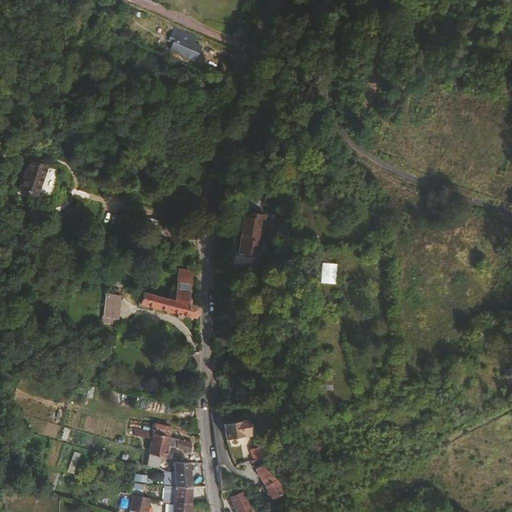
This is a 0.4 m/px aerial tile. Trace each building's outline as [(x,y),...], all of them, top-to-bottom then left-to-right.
[(188,40),(191,34),(172,25),(166,40),(170,42),(167,49),(178,53),(181,55),(182,55),(189,41),(188,40)] [(18,187),(35,193),(43,165),(26,160),(18,187)] [(243,203),(242,242),(260,243),(262,204),(243,203)] [(163,223),(160,232),(174,236),(176,226),(163,223)] [(217,266),(233,267),(233,255),(218,254),(217,266)] [(196,300),(196,268),(181,265),(173,287),(167,285),(164,293),(140,287),(137,299),(198,312),(198,300),(196,300)] [(119,278),(103,277),(100,320),(114,321),(117,291),(107,291),(108,282),(119,283),(119,278)] [(243,363),(243,382),(245,382),(264,378),(263,362),(243,363)] [(245,382),(245,400),(265,397),(264,378),(245,382)] [(250,438),(247,422),(223,427),(226,442),(250,438)] [(150,437),(152,429),(135,426),(134,434),(150,437)] [(163,461),(167,439),(151,435),(145,468),(157,471),(159,460),(163,461)] [(190,445),(175,441),(174,451),(189,456),(190,445)] [(253,461),(264,457),(258,449),(250,451),(253,461)] [(266,456),(264,457),(253,461),(250,462),(264,487),(277,481),(268,464),(269,463),(266,456)] [(173,488),(190,488),(188,466),(173,466),(173,473),(173,488)] [(133,493),(145,493),(145,474),(134,473),(133,493)] [(277,481),(264,487),(272,502),(292,492),(284,479),(277,481)] [(189,499),(190,488),(173,488),(172,505),(189,507),(191,507),(191,499),(189,499)] [(143,511),(146,501),(130,499),(127,511),(143,511)] [(250,511),(246,501),(232,506),(234,511),(250,511)]
